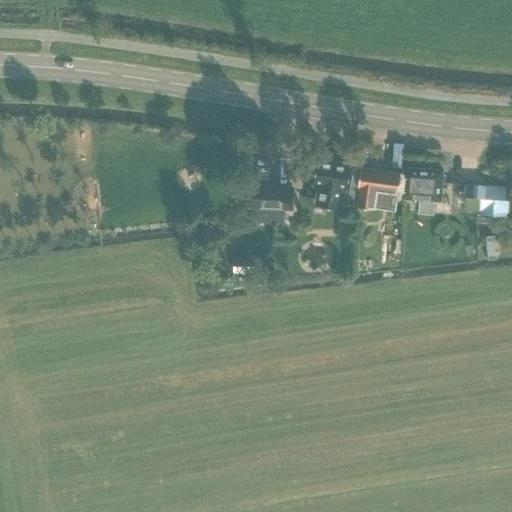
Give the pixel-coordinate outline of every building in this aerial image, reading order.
[(315,203),(340,208),(348,164),(319,159),(314,186),(318,186),(315,203)] [(418,213),(432,214),(434,190),(441,190),(442,171),(403,168),(401,199),(418,200),(418,213)] [(370,190),(368,201),(397,204),(400,174),(360,169),(360,170),(354,169),(350,186),(348,208),(360,209),(363,190),(370,190)] [(293,209),(294,185),(250,183),(249,207),(252,207),(252,215),(284,217),(284,209),(293,209)] [(511,183),(470,183),(470,209),(487,209),(487,213),(511,213),(511,183)] [(339,223),(338,244),(355,244),(355,223),(339,223)] [(253,258),(232,259),(233,273),(253,273),(253,258)]
